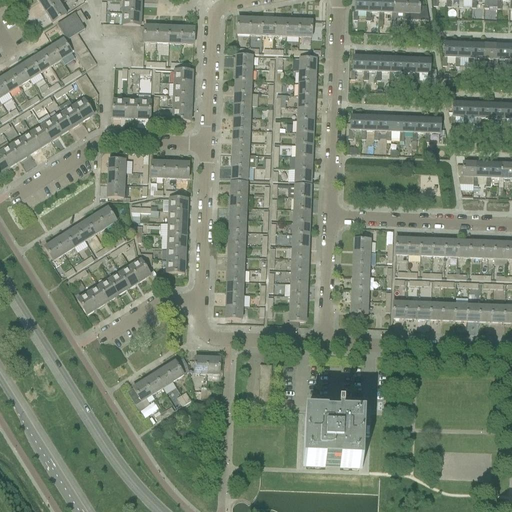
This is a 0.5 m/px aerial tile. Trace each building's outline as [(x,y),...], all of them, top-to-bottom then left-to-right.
[(46,15),(59,7),(54,0),(46,0),(39,5),(40,4),(46,14),(46,15)] [(353,13),(352,22),(357,22),(357,13),(366,13),(368,14),(368,0),(366,0),(355,0),(355,13),(353,13)] [(366,13),(365,23),(367,23),(370,23),(370,14),(379,14),(380,14),(381,1),(368,0),(368,14),(366,13)] [(445,0),(445,9),(447,9),(450,9),(450,0),(451,0),(458,0),(460,0),(445,0)] [(458,0),(458,10),(460,10),(462,10),(463,0),(471,1),(473,1),(473,0),(460,0),(458,0)] [(471,1),(471,10),(473,10),(475,10),(476,1),(484,1),(486,1),(485,0),(473,0),(473,1),(471,1)] [(484,1),(484,11),(485,11),(488,11),(488,9),(496,9),(497,2),(499,2),(498,0),(485,0),(486,1),(484,1)] [(497,2),(496,11),(498,11),(501,11),(501,2),(509,2),(511,2),(511,0),(498,0),(499,2),(497,2)] [(379,14),(378,23),(380,23),(383,23),(383,14),(391,14),(393,15),(394,1),(381,1),(380,14),(379,14)] [(391,14),(391,24),(393,24),(395,24),(396,20),(404,21),(404,20),(404,15),(406,15),(406,2),(394,1),(393,15),(391,14)] [(404,21),(404,22),(408,22),(428,23),(427,14),(426,14),(426,12),(426,9),(425,9),(419,9),(419,2),(406,2),(406,15),(404,15),(404,20),(404,21)] [(122,3),(122,15),(140,16),(141,8),(139,8),(139,4),(122,3)] [(59,7),(46,15),(47,15),(53,24),(52,25),(66,17),(66,16),(65,17),(59,7)] [(80,12),(75,15),(81,25),(86,22),(80,12)] [(57,26),(67,42),(77,36),(85,31),(81,25),(75,15),(57,26)] [(122,15),(121,28),(126,28),(140,28),(140,20),(138,20),(138,16),(140,16),(122,15)] [(236,37),(236,38),(249,38),(249,37),(250,22),(249,22),(237,22),(238,21),(237,21),(236,37)] [(249,38),(261,39),(262,22),(261,22),(261,23),(250,22),(249,37),(249,38)] [(261,39),(273,39),(274,22),(274,23),(262,23),(262,22),(261,39)] [(273,39),(286,40),(286,23),(286,24),(274,23),(274,22),(273,39)] [(286,23),(286,40),(298,40),(298,39),(299,23),(298,23),(298,24),(287,24),(287,23),(286,23)] [(298,39),(298,40),(311,41),(311,40),(311,24),(311,25),(299,24),(299,23),(298,39)] [(126,28),(126,39),(132,39),(144,29),(140,28),(126,28)] [(144,45),(144,29),(132,39),(132,45),(144,45)] [(144,29),(144,45),(156,45),(157,29),(156,29),(156,30),(144,29)] [(157,29),(156,45),(168,46),(169,29),(168,29),(168,30),(157,30),(157,29)] [(169,29),(168,46),(180,46),(181,30),(181,31),(169,30),(169,29)] [(181,30),(180,46),(193,47),(194,31),(193,31),(182,31),(182,30),(181,30)] [(67,42),(70,47),(80,41),(77,36),(67,42)] [(70,47),(73,52),(83,46),(80,41),(70,47)] [(52,48),(60,62),(64,67),(74,61),(71,56),(68,50),(63,42),(62,42),(62,43),(53,49),(52,48)] [(73,52),(76,57),(87,51),(83,46),(73,52)] [(442,59),(442,68),(446,68),(446,59),(455,59),(457,60),(457,46),(444,46),(444,59),(442,59)] [(454,68),(454,69),(456,69),(459,69),(459,68),(459,60),(467,60),(469,60),(470,47),(457,46),(457,60),(455,59),(454,68)] [(467,68),(467,69),(469,69),(471,69),(472,68),(472,60),(480,60),(482,60),(483,47),(470,47),(469,60),(467,60),(467,68)] [(480,68),(480,70),(482,70),(484,70),(484,68),(485,61),(493,61),(495,61),(495,48),(483,47),(482,60),(480,60),(480,68)] [(42,55),(50,68),(60,62),(52,48),(52,49),(42,55)] [(493,68),(493,70),(495,70),(497,70),(497,68),(497,61),(506,61),(508,61),(508,48),(495,48),(495,61),(493,61),(493,68)] [(76,57),(80,62),(90,56),(87,51),(76,57)] [(31,61),(39,75),(50,68),(42,55),(41,55),(42,56),(32,62),(31,61)] [(80,62),(83,68),(93,61),(90,56),(80,62)] [(235,71),(252,72),(252,59),(235,59),(236,59),(236,71),(235,71)] [(350,72),(350,82),(354,82),(355,73),(363,73),(365,73),(365,68),(366,60),(353,59),(352,68),(352,72),(350,72)] [(363,73),(363,82),(365,82),(367,82),(367,73),(376,73),(378,74),(378,68),(378,60),(366,60),(365,68),(365,73),(363,73)] [(376,73),(375,83),(377,83),(380,83),(380,74),(389,74),(391,74),(391,68),(391,61),(378,60),(378,68),(378,74),(376,73)] [(21,68),(29,81),(33,87),(43,81),(39,75),(35,68),(31,61),(31,62),(21,69),(21,68)] [(93,61),(83,68),(86,73),(96,66),(93,61)] [(298,61),(298,74),(315,74),(314,74),(314,62),(315,62),(298,61)] [(389,74),(388,83),(390,83),(393,83),(393,74),(401,74),(403,75),(403,68),(404,61),(391,61),(391,68),(391,74),(389,74)] [(401,74),(401,84),(405,84),(406,75),(414,75),(416,75),(416,68),(417,62),(404,61),(403,68),(403,75),(401,74)] [(414,75),(414,84),(418,84),(418,75),(427,75),(426,85),(438,85),(436,72),(429,71),(429,68),(430,62),(417,62),(416,68),(416,75),(414,75)] [(11,74),(10,75),(19,88),(29,81),(21,68),(20,68),(21,69),(11,75),(11,74)] [(235,83),(251,84),(252,72),(235,71),(236,71),(235,83)] [(78,72),(70,77),(72,81),(81,76),(78,72)] [(129,72),(129,77),(133,77),(132,86),(138,86),(139,77),(139,72),(130,72),(129,72)] [(174,73),(173,86),(189,87),(192,79),(189,79),(190,74),(192,74),(182,73),(174,73)] [(298,74),(297,86),(314,87),(314,86),(313,86),(314,75),(315,75),(315,74),(298,74)] [(0,81),(8,95),(19,88),(10,75),(0,82),(0,81)] [(70,77),(61,82),(64,86),(72,81),(70,77)] [(75,83),(78,88),(88,82),(85,77),(75,83)] [(0,104),(1,107),(12,100),(8,95),(0,81),(0,104)] [(78,88),(82,93),(92,87),(88,82),(78,88)] [(234,96),(251,96),(251,84),(235,83),(235,84),(235,96),(234,96)] [(57,85),(49,90),(51,94),(60,89),(57,85)] [(70,86),(61,92),(64,96),(72,91),(70,87),(70,86)] [(169,86),(168,98),(173,98),(191,99),(191,91),(189,91),(189,87),(173,86),(169,86)] [(297,86),(297,98),(314,99),(313,99),(313,87),(314,87),(297,86)] [(82,93),(85,98),(95,92),(92,87),(82,93)] [(49,90),(41,95),(43,100),(51,94),(49,90)] [(61,92),(53,97),(54,97),(56,101),(64,96),(61,92)] [(95,92),(85,98),(88,103),(98,97),(95,92)] [(234,108),(250,109),(251,96),(234,96),(235,96),(234,108)] [(275,100),(275,110),(280,110),(285,110),(285,98),(277,97),(275,100)] [(36,98),(28,103),(30,107),(39,102),(36,98)] [(173,98),(172,110),(190,111),(191,103),(188,103),(189,99),(191,99),(173,98)] [(297,98),(296,111),(313,111),(312,111),(313,99),(314,99),(297,98)] [(49,99),(41,104),(44,109),(52,104),(49,99)] [(83,102),(73,108),(81,122),(82,124),(89,119),(88,117),(91,115),(92,117),(93,117),(83,102)] [(28,103),(20,108),(22,113),(30,107),(28,103)] [(69,103),(59,109),(62,115),(70,128),(71,130),(78,126),(77,124),(81,122),(73,108),(69,103)] [(124,121),(125,121),(125,103),(113,103),(112,120),(120,121),(120,119),(124,119),(124,121)] [(137,122),(138,104),(125,103),(125,121),(132,121),(132,119),(137,119),(137,122)] [(44,109),(41,104),(33,109),(35,114),(44,109)] [(138,104),(137,122),(145,122),(145,120),(149,120),(149,122),(150,104),(138,104)] [(450,126),(450,128),(454,128),(455,119),(463,119),(465,119),(465,106),(452,105),(452,118),(450,118),(450,126)] [(463,119),(462,128),(464,128),(467,128),(467,119),(476,119),(478,120),(478,106),(465,106),(465,119),(463,119)] [(476,119),(475,129),(480,129),(480,120),(488,120),(490,120),(491,107),(478,106),(478,120),(476,119)] [(488,120),(488,129),(490,129),(492,129),(493,120),(501,120),(503,121),(503,107),(491,107),(490,120),(488,120)] [(501,120),(501,130),(503,130),(505,130),(505,121),(511,120),(511,107),(503,107),(503,121),(501,120)] [(233,121),(234,121),(250,121),(250,109),(234,108),(234,120),(233,120),(233,121)] [(172,113),(172,123),(190,124),(190,115),(188,115),(188,111),(190,111),(172,110),(172,113)] [(15,111),(7,116),(10,120),(18,115),(15,111)] [(296,111),(296,123),(312,124),(312,123),(312,112),(313,112),(313,111),(296,111)] [(28,112),(20,117),(23,122),(31,117),(28,112)] [(62,115),(52,122),(60,135),(61,137),(68,133),(67,130),(70,128),(62,115)] [(0,120),(0,123),(1,126),(10,120),(7,116),(0,120)] [(48,116),(38,123),(41,128),(50,141),(49,142),(50,143),(58,139),(56,137),(60,135),(52,122),(48,116)] [(23,122),(20,117),(12,122),(14,127),(23,122)] [(348,132),(348,141),(352,141),(352,132),(361,132),(363,132),(363,119),(350,118),(349,132),(348,132)] [(361,132),(360,142),(362,142),(365,142),(365,133),(373,133),(375,133),(376,120),(363,119),(363,132),(361,132)] [(373,133),(373,142),(375,142),(378,142),(378,133),(386,133),(388,133),(389,120),(376,120),(375,133),(373,133)] [(386,133),(386,143),(388,143),(390,143),(390,141),(399,141),(399,134),(401,134),(401,121),(389,120),(388,133),(386,133)] [(233,132),(233,133),(249,133),(250,121),(234,121),(233,133),(233,132)] [(399,141),(399,143),(400,143),(403,143),(403,134),(412,134),(414,134),(414,121),(401,121),(401,134),(399,134),(399,141)] [(412,134),(411,144),(413,144),(416,144),(416,134),(425,135),(426,135),(427,122),(414,121),(414,134),(412,134)] [(425,135),(424,144),(426,144),(429,144),(429,135),(439,135),(440,122),(427,122),(426,135),(425,135)] [(296,123),(295,135),(312,136),(311,136),(312,124),(296,123)] [(7,126),(0,130),(0,131),(2,135),(10,130),(7,126)] [(41,128),(31,135),(39,148),(40,150),(47,146),(46,144),(49,142),(50,141),(41,128)] [(232,145),(249,146),(249,133),(233,133),(233,145),(232,145)] [(31,135),(21,141),(29,154),(28,155),(30,157),(37,152),(36,150),(39,148),(31,135)] [(295,135),(295,148),(312,148),(311,148),(311,136),(312,136),(295,135)] [(21,141),(10,148),(18,161),(19,163),(26,159),(25,157),(28,155),(29,154),(21,141)] [(231,157),(248,158),(249,146),(232,145),(233,145),(232,157),(231,157)] [(10,148),(0,154),(8,168),(7,168),(9,170),(16,165),(15,163),(18,161),(10,148)] [(295,148),(294,160),(311,161),(311,160),(310,160),(311,149),(312,149),(312,148),(295,148)] [(231,169),(248,170),(254,170),(255,158),(248,158),(231,157),(231,158),(232,158),(232,169),(231,169)] [(294,160),(294,172),(311,173),(310,172),(310,161),(311,161),(294,160)] [(109,174),(108,174),(108,175),(109,175),(123,175),(131,175),(131,164),(124,164),(124,162),(108,162),(108,163),(109,163),(109,174)] [(150,180),(163,180),(164,164),(163,164),(163,165),(151,164),(150,180)] [(163,180),(175,181),(176,165),(175,165),(164,165),(164,164),(163,180)] [(176,165),(175,181),(188,181),(188,165),(188,166),(176,165)] [(456,168),(458,178),(459,178),(459,186),(460,186),(472,187),(473,179),(475,179),(475,165),(462,165),(462,168),(456,168)] [(472,187),(472,188),(474,188),(477,188),(477,179),(485,179),(487,180),(488,166),(475,165),(475,179),(473,179),(472,187)] [(485,179),(485,189),(487,189),(489,189),(490,180),(498,180),(500,180),(501,166),(488,166),(487,180),(485,179)] [(498,180),(498,189),(500,189),(502,189),(503,180),(511,180),(511,166),(501,166),(500,180),(498,180)] [(248,170),(231,169),(231,170),(232,170),(231,182),(230,182),(247,183),(248,170)] [(311,173),(294,172),(294,184),(310,185),(309,185),(310,173),(311,173)] [(107,186),(107,187),(123,187),(123,175),(109,175),(108,186),(107,186)] [(230,197),(230,198),(246,198),(247,186),(230,185),(230,186),(231,186),(231,197),(230,197)] [(107,199),(117,200),(123,200),(123,187),(107,187),(108,187),(108,199),(107,199)] [(288,187),(287,200),(293,200),(310,201),(309,201),(309,189),(310,189),(310,188),(300,188),(293,188),(288,187)] [(229,210),(246,211),(246,198),(230,198),(231,198),(230,210),(229,210)] [(293,200),(292,212),(309,213),(308,213),(309,201),(310,201),(293,200)] [(169,201),(169,214),(184,214),(186,214),(187,206),(184,206),(184,202),(177,201),(169,201)] [(229,222),(246,223),(246,211),(229,210),(230,210),(230,222),(229,222)] [(116,224),(107,211),(97,217),(105,231),(116,224)] [(292,212),(292,225),(309,225),(308,225),(308,213),(309,213),(292,212)] [(169,214),(168,226),(183,226),(186,227),(186,219),(183,218),(184,214),(169,214)] [(105,231),(97,217),(86,224),(94,237),(105,231)] [(228,234),(245,235),(246,223),(229,222),(229,223),(230,223),(229,234),(228,234)] [(94,237),(86,224),(76,230),(84,243),(94,237)] [(292,225),(291,237),(308,237),(307,237),(308,226),(309,226),(309,225),(292,225)] [(168,226),(168,238),(183,239),(185,239),(186,231),(183,231),(183,226),(168,226)] [(134,229),(133,229),(135,237),(141,238),(141,229),(134,229)] [(84,243),(76,230),(65,237),(73,250),(84,243)] [(228,246),(228,247),(245,247),(245,235),(228,234),(228,235),(229,235),(229,246),(228,246)] [(73,250),(65,237),(55,243),(63,256),(73,250)] [(291,237),(291,249),(308,250),(308,249),(307,249),(307,238),(308,238),(308,237),(291,237)] [(161,238),(161,250),(167,251),(182,251),(185,251),(185,243),(183,243),(183,239),(168,238),(161,238)] [(122,239),(113,244),(116,248),(116,249),(124,244),(124,243),(122,239)] [(407,258),(408,241),(408,242),(396,242),(396,241),(395,257),(407,258)] [(407,258),(420,259),(420,242),(420,243),(408,242),(408,241),(407,258)] [(353,254),(369,255),(369,242),(353,242),(354,242),(354,254),(353,254)] [(420,259),(432,259),(432,242),(432,243),(421,243),(421,242),(420,242),(420,259)] [(432,259),(444,260),(445,243),(444,243),(444,244),(433,243),(433,242),(432,242),(432,259)] [(63,256),(55,243),(44,250),(52,263),(63,256)] [(444,260),(457,260),(457,243),(457,244),(445,243),(444,260)] [(457,260),(469,261),(470,244),(469,244),(457,244),(457,243),(457,260)] [(469,261),(481,261),(482,244),(481,244),(481,245),(470,244),(469,261)] [(481,261),(493,262),(494,245),(494,246),(482,245),(482,244),(481,261)] [(126,245),(118,250),(121,255),(129,249),(126,245)] [(493,262),(506,262),(506,245),(506,246),(494,245),(493,262)] [(111,246),(103,251),(106,255),(114,250),(111,246)] [(227,258),(227,259),(244,259),(245,247),(228,247),(229,247),(228,258),(227,258)] [(291,249),(290,261),(307,262),(306,262),(307,250),(308,250),(291,249)] [(103,251),(95,256),(97,260),(106,255),(103,251)] [(118,251),(109,256),(109,257),(112,261),(120,255),(118,251)] [(167,251),(167,263),(182,263),(184,263),(185,255),(182,255),(182,251),(167,251)] [(352,266),(352,267),(369,267),(370,255),(369,255),(353,254),(353,255),(353,266),(352,266)] [(105,258),(97,263),(100,268),(108,263),(105,258)] [(90,259),(82,264),(85,268),(93,263),(90,259)] [(227,271),(244,272),(244,259),(227,259),(228,259),(228,271),(227,271)] [(290,261),(290,274),(307,274),(306,274),(306,262),(307,262),(290,261)] [(140,262),(130,269),(138,282),(137,283),(139,285),(146,280),(144,278),(148,276),(149,278),(150,278),(140,262)] [(100,268),(97,263),(89,269),(92,273),(100,268)] [(167,265),(166,275),(184,276),(184,268),(182,267),(182,263),(167,263),(167,265)] [(82,264),(74,269),(76,273),(77,273),(85,268),(82,264)] [(352,279),(369,280),(369,267),(352,267),(353,267),(353,279),(352,279)] [(130,269),(119,275),(128,289),(127,289),(128,291),(135,287),(134,285),(137,283),(138,282),(130,269)] [(72,270),(64,276),(66,280),(75,275),(75,274),(72,270)] [(84,271),(76,277),(79,281),(87,276),(84,271)] [(226,283),(243,284),(244,272),(227,271),(227,272),(227,283),(226,283)] [(290,274),(289,286),(306,287),(306,286),(305,286),(306,275),(307,274),(290,274)] [(119,275),(109,282),(117,295),(117,296),(118,298),(125,293),(124,291),(127,289),(128,289),(119,275)] [(79,281),(76,277),(68,282),(71,286),(79,281)] [(351,291),(368,292),(368,293),(372,293),(372,292),(373,280),(369,280),(352,279),(353,279),(352,291),(351,291)] [(109,282),(98,289),(107,302),(106,302),(108,304),(115,300),(113,298),(117,296),(117,295),(109,282)] [(226,296),(243,296),(243,284),(226,283),(226,284),(227,284),(227,296),(226,296)] [(289,286),(289,298),(306,299),(305,299),(305,287),(306,287),(289,286)] [(98,289),(88,295),(96,309),(97,310),(104,306),(103,304),(106,302),(107,302),(98,289)] [(351,303),(367,304),(368,304),(368,293),(368,292),(351,291),(351,292),(352,292),(351,303)] [(96,309),(88,295),(77,302),(87,317),(94,313),(93,311),(96,309)] [(225,308),(242,309),(243,296),(226,296),(227,296),(226,308),(225,308)] [(256,298),(256,300),(259,300),(259,307),(264,308),(264,297),(259,297),(259,298),(256,298)] [(288,311),(289,311),(305,311),(304,311),(305,299),(306,299),(289,298),(288,311)] [(455,306),(454,323),(455,323),(455,322),(466,323),(466,324),(467,307),(467,301),(455,301),(455,306)] [(367,304),(351,303),(351,304),(351,316),(350,316),(366,317),(367,304)] [(405,321),(406,304),(405,304),(405,305),(393,304),(392,321),(393,321),(393,320),(405,320),(405,321)] [(417,322),(418,305),(406,304),(405,321),(417,321),(417,322)] [(429,322),(430,322),(430,305),(418,305),(417,322),(418,322),(418,321),(429,321),(429,322)] [(442,323),(443,306),(430,305),(430,322),(430,321),(442,322),(442,323)] [(454,323),(455,306),(443,306),(442,323),(442,322),(454,322),(454,323)] [(478,324),(479,324),(479,307),(467,307),(466,324),(467,324),(467,323),(478,324)] [(491,325),(492,308),(479,307),(479,324),(479,323),(491,324),(491,325)] [(225,320),(225,321),(241,321),(242,321),(242,309),(225,308),(226,308),(226,320),(225,320)] [(503,325),(504,308),(492,308),(491,325),(492,325),(492,324),(503,324),(503,325)] [(511,308),(504,308),(503,325),(504,325),(511,324),(511,308)] [(305,311),(289,311),(288,323),(304,324),(304,312),(305,312),(305,311)] [(193,376),(206,377),(207,360),(206,360),(206,361),(195,361),(195,360),(194,360),(193,376)] [(207,360),(206,377),(219,377),(219,361),(207,361),(207,360)] [(164,370),(172,384),(188,374),(187,372),(187,368),(186,367),(182,361),(175,365),(174,364),(174,365),(164,371),(164,370)] [(153,377),(162,391),(172,384),(164,370),(163,371),(164,371),(154,378),(153,377)] [(143,383),(143,384),(151,397),(162,391),(153,377),(153,378),(143,384),(143,383)] [(151,397),(143,384),(142,384),(143,384),(133,391),(133,390),(132,390),(133,391),(127,395),(127,394),(126,394),(135,408),(151,397)] [(185,395),(181,398),(186,406),(190,403),(185,395)] [(181,398),(176,400),(181,409),(186,406),(181,398)] [(211,406),(211,414),(220,414),(221,406),(211,406)] [(171,409),(162,415),(165,419),(174,414),(173,414),(171,409)] [(305,468),(325,469),(325,468),(325,465),(340,466),(339,469),(359,470),(359,469),(360,422),(361,422),(361,421),(343,421),(342,421),(342,419),(343,415),(343,413),(338,413),(338,414),(338,415),(325,415),(325,420),(307,419),(307,420),(305,467),(305,468)] [(162,415),(154,420),(157,424),(165,419),(162,415)]
